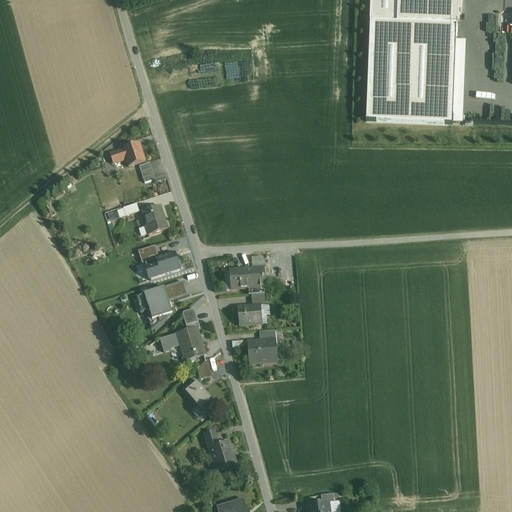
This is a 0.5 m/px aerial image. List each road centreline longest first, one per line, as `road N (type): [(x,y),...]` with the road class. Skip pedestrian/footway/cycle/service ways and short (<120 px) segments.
road 1 (residential): [(119,0),(272,511)]
road 2 (track): [(511,232),(198,254)]
road 3 (track): [(151,104),(0,225)]
